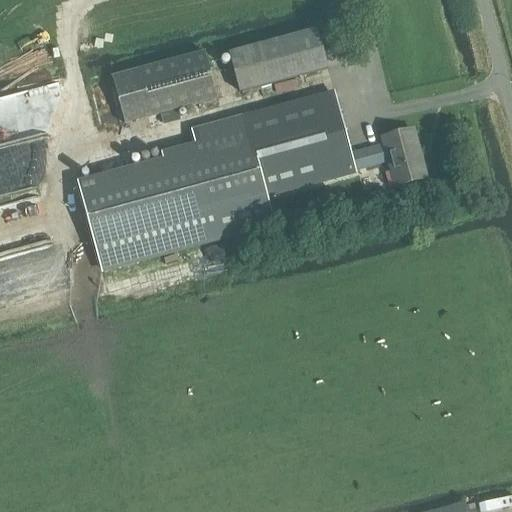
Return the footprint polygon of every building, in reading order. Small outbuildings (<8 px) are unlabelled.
[(347,47),(341,24),(322,29),(328,52),(347,47)] [(242,92),(328,69),(318,30),(231,53),(242,92)] [(125,124),(218,99),(211,71),(222,68),(217,49),(206,52),(113,77),(125,124)] [(336,95),(193,134),(196,142),(162,153),(164,159),(78,182),(102,274),(276,227),(267,195),(389,162),(395,186),(427,178),(415,131),(383,140),(384,145),(352,154),(336,95)] [(178,110),(161,115),(163,122),(180,118),(178,110)] [(467,511),(466,507),(465,504),(465,503),(437,511),(434,511),(467,511)]
